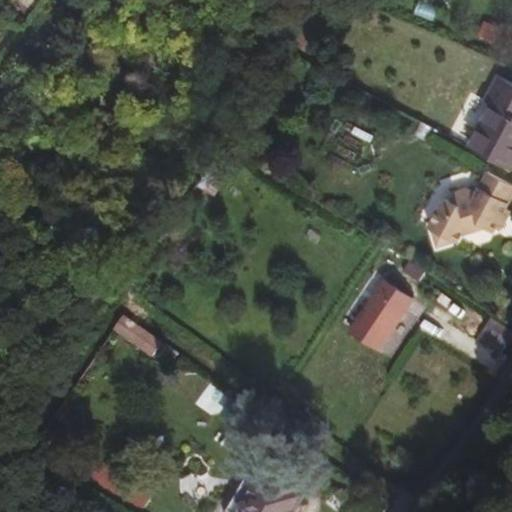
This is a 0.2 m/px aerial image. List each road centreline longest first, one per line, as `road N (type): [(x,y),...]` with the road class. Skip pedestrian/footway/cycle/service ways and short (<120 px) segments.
road 1 (track): [(406,506),(115,305),(0,458)]
road 2 (residential): [(511,369),(402,511)]
